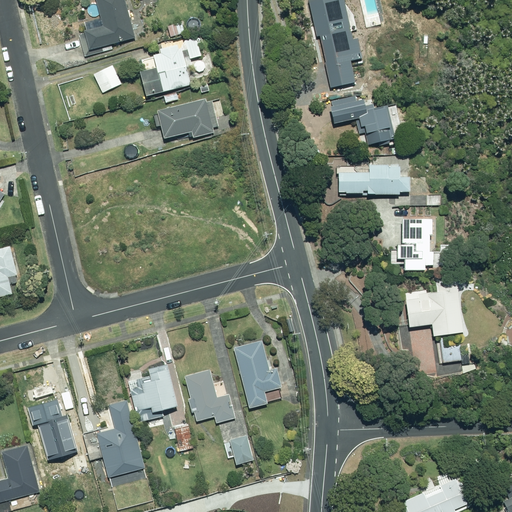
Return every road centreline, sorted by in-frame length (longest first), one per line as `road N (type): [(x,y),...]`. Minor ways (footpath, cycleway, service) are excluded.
road 1 (residential): [(73,321),(11,0)]
road 2 (tertiary): [(298,262),(256,87),(246,0)]
road 3 (residential): [(298,262),(73,321)]
road 4 (residential): [(328,425),(511,422)]
road 5 (tertiary): [(328,425),(298,262)]
